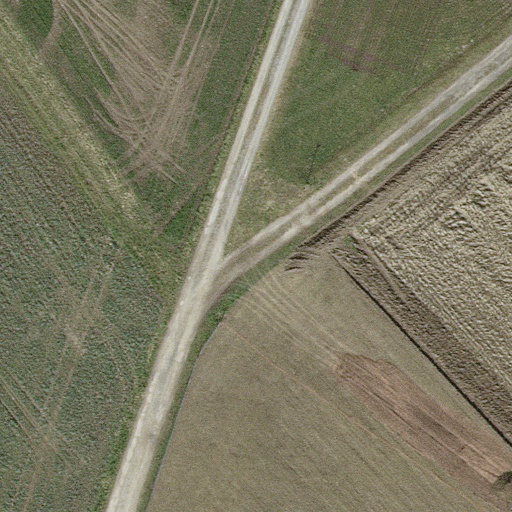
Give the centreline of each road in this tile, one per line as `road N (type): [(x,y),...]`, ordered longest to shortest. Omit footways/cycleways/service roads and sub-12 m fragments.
road 1 (track): [(201,289),(511,45)]
road 2 (track): [(304,0),(201,289)]
road 3 (track): [(201,289),(123,511)]
